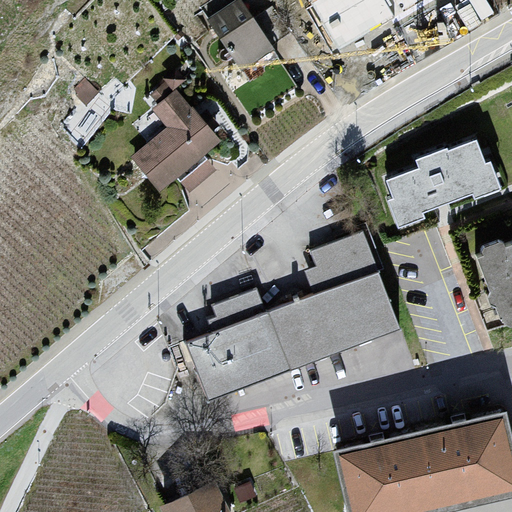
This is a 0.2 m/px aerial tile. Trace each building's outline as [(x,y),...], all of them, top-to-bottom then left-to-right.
[(241,0),(233,0),(207,17),(242,70),(274,48),(241,0)] [(132,157),(157,189),(217,142),(175,89),(153,106),(170,127),(132,157)] [(417,167),(386,179),(392,196),(386,199),(397,227),(425,216),(423,212),(470,194),(472,198),(499,188),(489,160),(484,162),(475,139),(446,149),(445,146),(414,158),(417,167)] [(463,251),(458,253),(470,290),(467,294),(478,303),(479,316),(490,322),(511,315),(511,233),(485,242),(481,239),(462,247),(463,251)] [(323,273),(312,276),(323,301),(387,277),(372,238),(317,255),(323,273)] [(217,341),(192,351),(215,406),(409,331),(387,277),(323,301),(276,319),(217,341)] [(212,326),(217,341),(276,319),(265,294),(218,311),(224,323),(212,326)] [(511,462),(502,416),(340,452),(353,511),(402,511),(511,487),(511,462)] [(162,504),(165,511),(229,511),(216,481),(162,504)]
